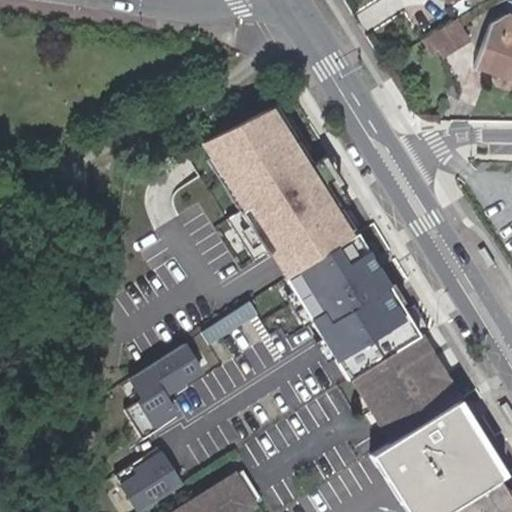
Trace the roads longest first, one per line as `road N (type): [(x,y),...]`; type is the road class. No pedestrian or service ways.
road 1 (primary): [(393,166),(511,359)]
road 2 (primary): [(289,0),(393,166)]
road 3 (residential): [(393,166),(436,143),(511,136)]
